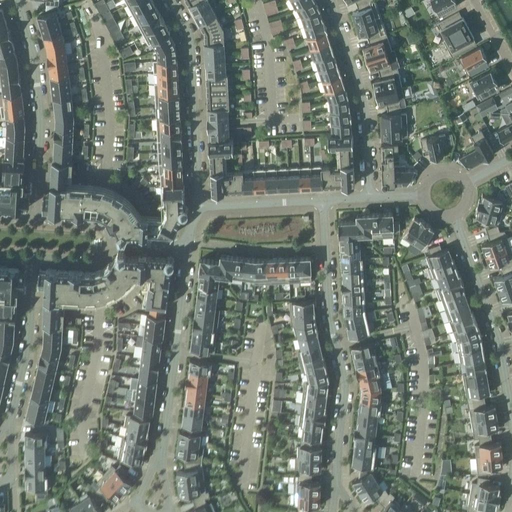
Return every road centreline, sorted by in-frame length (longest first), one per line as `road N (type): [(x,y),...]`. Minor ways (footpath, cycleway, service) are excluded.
road 1 (residential): [(323,202),(343,388),(336,486)]
road 2 (residential): [(20,1),(39,111),(35,222)]
road 3 (residential): [(199,208),(190,42),(169,0)]
road 4 (residential): [(185,246),(160,455)]
road 5 (residential): [(511,412),(496,334),(450,216)]
road 6 (residential): [(327,0),(361,91),(371,198)]
road 7 (residential): [(32,257),(28,344),(9,423)]
road 8 (residential): [(199,208),(323,202)]
